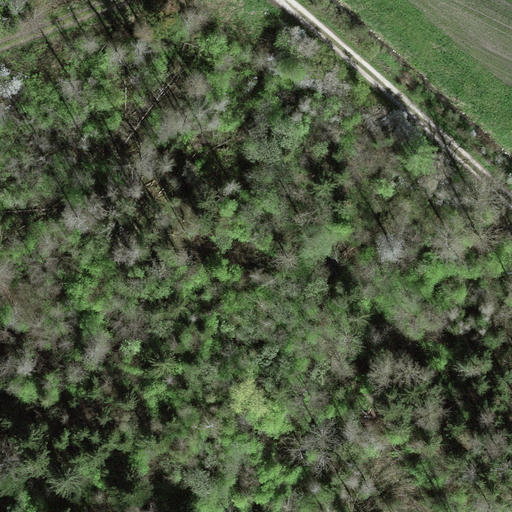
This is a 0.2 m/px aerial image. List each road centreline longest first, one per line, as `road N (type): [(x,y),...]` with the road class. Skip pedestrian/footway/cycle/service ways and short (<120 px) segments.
road 1 (track): [(511,202),(289,0)]
road 2 (track): [(0,51),(134,0)]
